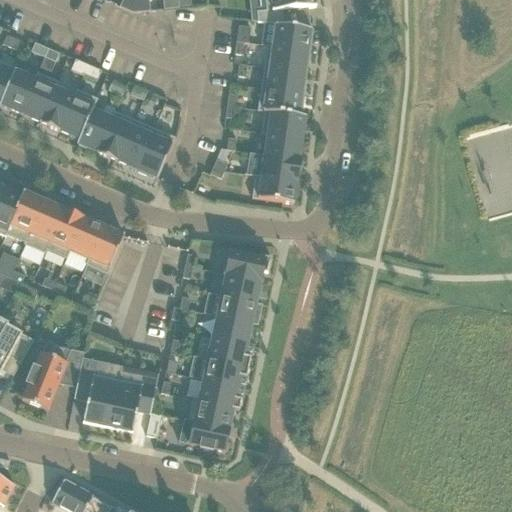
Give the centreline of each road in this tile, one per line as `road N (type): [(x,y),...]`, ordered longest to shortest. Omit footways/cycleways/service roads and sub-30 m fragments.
road 1 (residential): [(0,151),(158,219),(286,232)]
road 2 (residential): [(347,0),(326,201),(309,230),(286,232)]
road 3 (residential): [(47,455),(254,500),(251,511)]
